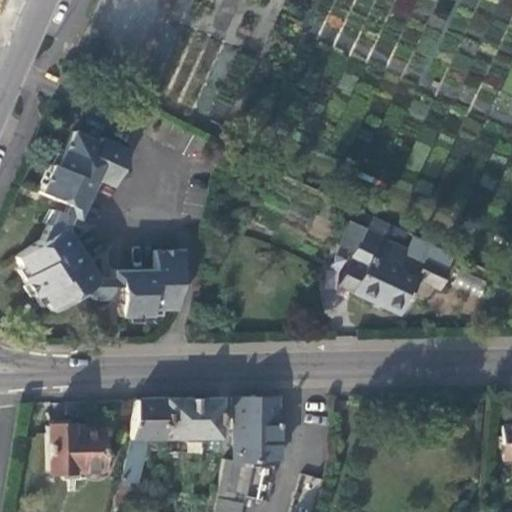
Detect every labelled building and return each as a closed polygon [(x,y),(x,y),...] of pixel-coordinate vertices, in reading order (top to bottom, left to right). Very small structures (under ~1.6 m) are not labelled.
[(97,143),(71,130),(54,166),(49,164),(36,192),(64,205),(72,208),(85,180),(82,179),(84,174),(93,178),(110,186),(127,150),(99,137),(97,143)] [(253,161),(233,151),(225,166),(245,177),(253,161)] [(85,180),(72,208),(64,205),(60,214),(47,209),(42,221),(47,224),(57,228),(57,232),(57,233),(58,234),(66,246),(72,243),(64,230),(63,225),(68,215),(74,218),(93,178),(84,174),(82,179),(85,180)] [(444,268),(451,254),(412,235),(405,250),(380,238),(381,237),(348,221),(338,243),(353,250),(336,284),(398,314),(415,278),(437,288),(446,269),(444,268)] [(13,257),(24,274),(19,277),(32,297),(37,293),(48,311),(75,293),(92,293),(92,282),(89,281),(88,280),(79,266),(85,262),(72,243),(66,246),(58,234),(57,233),(57,232),(57,228),(47,224),(40,239),(13,257)] [(174,309),(181,249),(152,250),(152,269),(152,275),(117,276),(116,284),(117,315),(148,315),(148,309),(174,309)] [(132,250),(131,267),(150,268),(151,251),(132,250)] [(93,275),(85,262),(79,266),(88,280),(89,281),(92,282),(92,293),(92,298),(106,298),(106,284),(116,284),(117,276),(152,275),(152,269),(108,270),(108,277),(97,277),(93,275)] [(238,511),(240,503),(244,493),(250,461),(275,461),(275,397),(230,397),(231,460),(221,458),(210,511),(238,511)] [(164,398),(134,399),(127,439),(118,479),(135,483),(143,447),(144,438),(165,438),(164,398)] [(164,398),(165,438),(218,437),(218,398),(164,398)] [(45,472),(100,471),(99,428),(69,429),(69,425),(44,425),(45,472)] [(511,425),(500,425),(500,458),(511,457),(511,425)] [(307,511),(310,511),(320,479),(305,475),(295,508),(307,511)]
